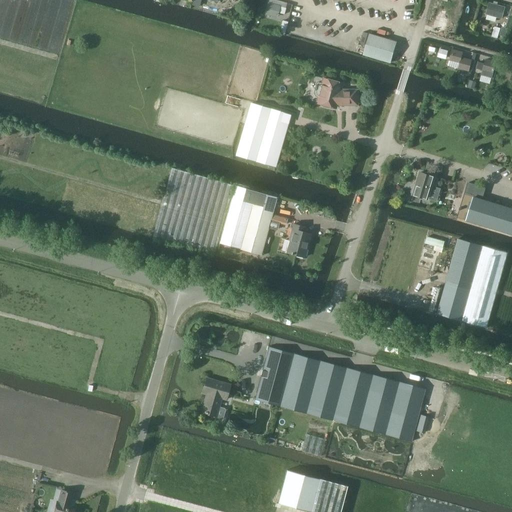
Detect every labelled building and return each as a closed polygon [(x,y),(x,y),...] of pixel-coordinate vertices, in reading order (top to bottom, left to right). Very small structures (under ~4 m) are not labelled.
[(279,6),(268,3),(266,8),(269,9),(267,15),(276,17),(279,6)] [(503,7),(501,6),(490,3),(487,14),(500,18),(503,7)] [(282,20),(279,32),(285,34),(288,22),(282,20)] [(495,27),(492,37),(498,39),(500,28),(495,27)] [(390,63),(397,42),(370,34),(364,55),(390,63)] [(438,56),(447,58),(449,49),(440,47),(438,56)] [(472,71),(474,64),(471,63),(472,60),(461,58),(463,53),(452,50),(450,60),(460,63),(459,68),(469,71),(469,70),(472,71)] [(478,62),(476,69),(483,70),(480,81),(490,84),(493,73),(496,62),(486,60),(485,63),(478,62)] [(511,68),(505,67),(503,73),(507,74),(505,78),(511,80),(511,68)] [(340,90),(341,83),(323,78),(322,83),(316,82),(314,93),(315,95),(318,96),(316,103),(321,104),(321,105),(323,106),(327,107),(330,107),(335,108),(336,103),(343,103),(343,104),(356,104),(356,90),(340,90)] [(469,80),(467,87),(474,89),(476,82),(469,80)] [(239,105),(239,106),(246,108),(248,99),(241,97),(241,100),(239,105)] [(236,155),(274,166),(289,114),(251,103),(236,155)] [(171,168),(153,235),(215,252),(233,186),(171,168)] [(413,195),(427,199),(434,177),(420,173),(413,195)] [(488,184),(477,181),(474,192),(484,195),(488,184)] [(240,248),(255,193),(234,187),(219,243),(240,248)] [(276,198),(255,193),(240,248),(261,254),(264,242),(266,237),(268,228),(271,220),(276,198)] [(511,208),(474,197),(467,220),(511,234),(511,208)] [(271,220),(268,228),(277,230),(279,222),(271,220)] [(281,250),(288,252),(287,253),(303,257),(310,234),(303,232),(304,227),(293,224),(288,241),(284,239),(281,250)] [(427,236),(425,243),(435,246),(443,248),(445,241),(427,236)] [(486,328),(508,253),(458,239),(437,314),(486,328)] [(268,347),(254,400),(279,406),(306,413),(332,421),(358,427),(385,434),(411,442),(425,389),(399,381),(372,374),(346,367),(320,361),(294,353),(268,347)] [(224,409),(219,407),(221,398),(226,400),(230,385),(206,378),(202,393),(206,394),(201,413),(221,418),(223,418),(225,410),(224,409)] [(287,465),(278,498),(312,507),(310,511),(338,511),(347,481),(287,465)] [(72,496),(60,492),(57,504),(55,504),(53,511),(72,511),(73,509),(68,507),(72,496)]
